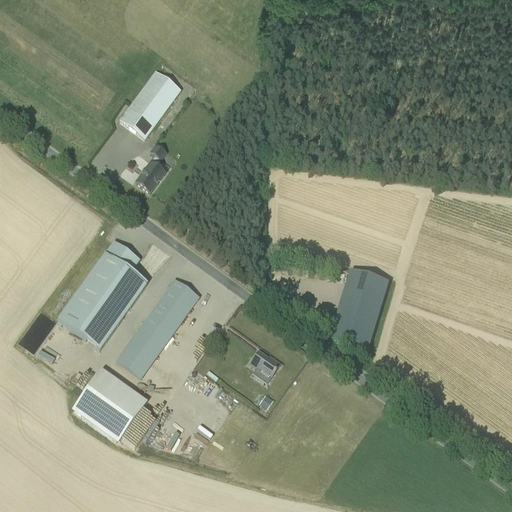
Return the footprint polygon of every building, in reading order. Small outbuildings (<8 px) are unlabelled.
[(144,143),(180,94),(155,76),(119,125),(144,143)] [(135,186),(149,197),(165,176),(156,170),(160,164),(166,157),(155,149),(150,156),(155,160),(150,165),(135,186)] [(146,288),(130,276),(139,264),(113,245),(57,324),(99,354),(146,288)] [(392,286),(354,273),(331,340),(369,354),(392,286)] [(131,343),(156,361),(198,301),(174,284),(131,343)] [(271,380),(280,368),(269,360),(267,362),(258,355),(249,367),(256,372),(252,378),(266,388),(272,380),(271,380)] [(101,373),(71,415),(117,448),(147,406),(101,373)] [(216,388),(213,396),(219,398),(222,390),(216,388)] [(266,399),(259,408),(266,413),(273,404),(266,399)]
